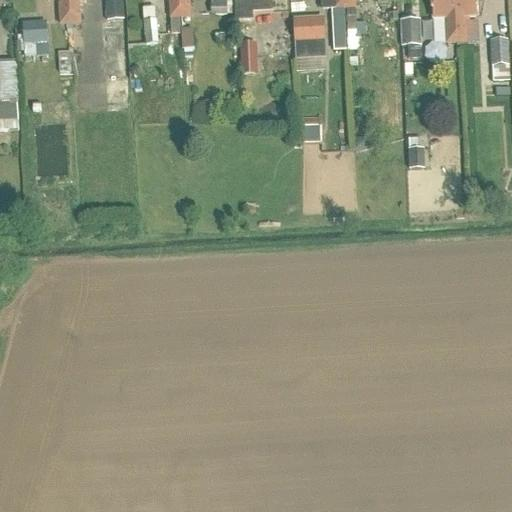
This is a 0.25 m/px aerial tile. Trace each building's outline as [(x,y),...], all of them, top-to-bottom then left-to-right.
[(68,0),(46,0),(47,3),(59,3),(60,28),(70,27),(68,0)] [(91,0),(68,0),(70,27),(81,26),(79,2),(91,1),(91,0)] [(181,36),(180,21),(178,0),(168,0),(170,22),(171,37),(181,36)] [(178,0),(180,21),(181,36),(190,36),(190,21),(189,0),(178,0)] [(234,0),(236,25),(253,24),(253,16),(273,15),(272,0),(234,0)] [(344,12),(345,12),(344,0),(321,0),(322,12),(332,12),(332,15),(333,45),(334,45),(335,54),(346,53),(344,12)] [(344,0),(345,12),(355,12),(354,0),(344,0)] [(398,0),(378,0),(379,9),(399,8),(398,0)] [(454,0),(431,0),(433,22),(445,22),(446,47),(457,46),(454,0)] [(476,0),(454,0),(457,46),(467,45),(466,21),(478,20),(476,0)] [(295,48),(296,64),(326,63),(325,46),(324,20),(293,22),(295,48)] [(145,47),(158,46),(157,23),(144,23),(145,47)] [(402,50),(422,49),(421,23),(401,24),(402,50)] [(25,29),(26,52),(49,52),(49,28),(25,29)] [(491,44),(494,85),(511,84),(508,43),(491,44)] [(242,78),(258,77),(258,48),(257,48),(241,48),(241,49),(242,78)] [(15,64),(0,64),(0,124),(18,124),(17,106),(15,64)] [(409,154),(410,174),(425,173),(424,153),(409,154)]
